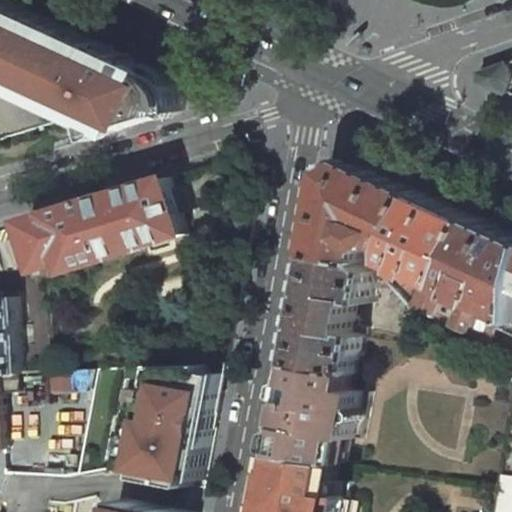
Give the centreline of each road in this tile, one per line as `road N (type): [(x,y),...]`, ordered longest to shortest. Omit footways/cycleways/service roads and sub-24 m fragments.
road 1 (residential): [(330,89),(306,136),(237,511)]
road 2 (residential): [(0,195),(268,116),(330,89)]
road 3 (primary): [(511,171),(330,89)]
road 4 (primary): [(330,89),(151,5)]
road 5 (residential): [(330,89),(511,25)]
